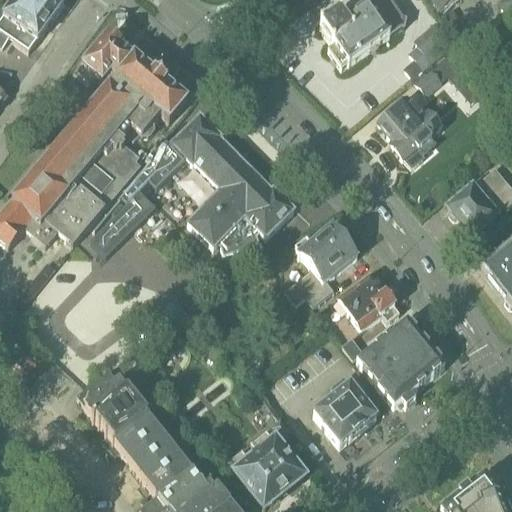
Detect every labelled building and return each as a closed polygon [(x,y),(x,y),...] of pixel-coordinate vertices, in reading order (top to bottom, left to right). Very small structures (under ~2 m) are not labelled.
[(0,54),(1,55),(7,46),(27,59),(35,48),(36,48),(62,11),(46,0),(16,0),(0,23),(0,24),(0,54)] [(426,0),(436,15),(440,12),(441,13),(460,0),(426,0)] [(511,0),(509,0),(497,10),(511,27),(511,0)] [(402,27),(397,19),(388,6),(389,3),(379,2),(378,4),(368,12),(367,11),(343,28),(338,21),(334,23),(333,22),(322,29),(323,31),(320,34),(322,37),(320,39),(328,50),(330,49),(331,50),(330,52),(331,53),(333,52),(333,53),(326,58),(339,76),(346,71),(347,72),(387,44),(399,35),(403,35),(404,27),(403,27),(402,27)] [(421,77),(430,70),(452,51),(433,30),(412,48),(415,52),(405,60),(413,68),(403,77),(409,84),(420,76),(421,77)] [(92,83),(106,95),(0,221),(0,250),(7,256),(24,238),(44,255),(56,241),(71,254),(139,173),(133,169),(136,165),(138,167),(145,159),(139,155),(133,162),(120,152),(118,155),(114,152),(123,141),(132,148),(137,142),(140,145),(148,143),(151,138),(151,130),(158,122),(167,130),(185,109),(164,91),(165,90),(153,80),(152,81),(132,64),(131,65),(119,55),(120,53),(105,41),(80,73),(81,74),(75,81),(87,90),(92,83)] [(446,83),(457,73),(448,61),(430,76),(440,88),(446,83)] [(425,103),(441,89),(430,76),(414,90),(425,103)] [(58,132),(69,118),(53,105),(42,118),(58,132)] [(428,144),(439,135),(427,120),(426,122),(422,116),(418,120),(406,107),(376,132),(391,151),(389,153),(401,167),(402,167),(410,175),(422,165),(416,158),(429,145),(428,144)] [(159,182),(160,180),(166,185),(177,174),(182,179),(189,172),(191,174),(193,172),(218,198),(185,231),(216,262),(237,257),(235,251),(226,242),(243,226),(262,245),(262,246),(263,248),(267,245),(266,244),(290,221),(293,218),(290,216),(290,217),(273,200),(271,197),(269,198),(217,147),(219,146),(217,143),(216,144),(199,127),(200,126),(197,124),(196,125),(196,126),(174,148),(166,140),(144,167),(148,170),(146,173),(145,172),(144,174),(145,174),(133,188),(132,188),(131,189),(132,190),(127,196),(126,195),(125,195),(124,195),(123,195),(122,196),(121,197),(121,198),(122,199),(122,200),(123,201),(118,206),(116,207),(117,208),(106,222),(105,221),(104,223),(91,239),(104,249),(159,182)] [(511,212),(511,199),(499,184),(493,177),(471,196),(470,196),(446,216),(448,218),(447,221),(452,227),(456,227),(460,232),(459,236),(464,242),(468,241),(470,243),(494,223),(492,220),(501,212),(506,217),(511,212)] [(310,279),(294,292),(283,301),(294,314),(305,305),(312,313),(320,307),(332,298),(325,290),(355,264),(347,254),(348,253),(341,245),(340,245),(331,234),(309,251),(305,246),(293,255),(298,260),(296,262),(297,263),(296,264),(297,266),(299,265),(310,279)] [(511,254),(483,277),(504,303),(503,303),(502,308),(508,316),(511,316),(511,254)] [(385,331),(397,322),(392,315),(393,313),(383,299),(382,300),(369,283),(336,307),(359,338),(379,324),(385,331)] [(414,397),(442,374),(405,329),(402,331),(386,344),(385,343),(376,350),(377,351),(355,368),(392,415),(394,413),(395,415),(396,414),(402,414),(403,416),(415,406),(414,403),(414,400),(415,399),(414,397)] [(351,368),(361,360),(351,345),(343,350),(340,353),(351,368)] [(237,362),(244,370),(261,357),(257,351),(244,361),(242,358),(237,362)] [(227,511),(216,497),(215,497),(195,474),(190,479),(147,426),(148,425),(148,424),(150,422),(143,413),(141,415),(140,414),(139,416),(133,408),(134,407),(133,406),(132,407),(128,402),(132,399),(122,386),(117,390),(108,378),(76,405),(84,415),(83,416),(86,420),(83,423),(86,427),(90,424),(92,427),(91,428),(92,431),(95,430),(98,435),(97,435),(98,437),(100,436),(105,443),(103,444),(105,446),(101,448),(114,464),(119,460),(157,507),(151,511),(150,511),(145,505),(140,508),(142,511),(227,511)] [(330,408),(311,424),(338,456),(347,449),(348,449),(366,435),(366,434),(375,427),(348,394),(342,387),(329,397),(334,404),(330,408)] [(279,448),(289,440),(279,427),(269,435),(279,448)] [(272,449),(265,439),(249,452),(257,461),(248,468),(241,458),(226,470),(234,480),(232,481),(234,483),(257,511),(269,511),(278,505),(278,506),(288,498),(288,497),(301,487),(303,486),(302,485),(303,484),(302,483),(273,448),(272,449)] [(501,511),(499,505),(500,504),(494,496),(484,483),(483,481),(443,511),(501,511)]
